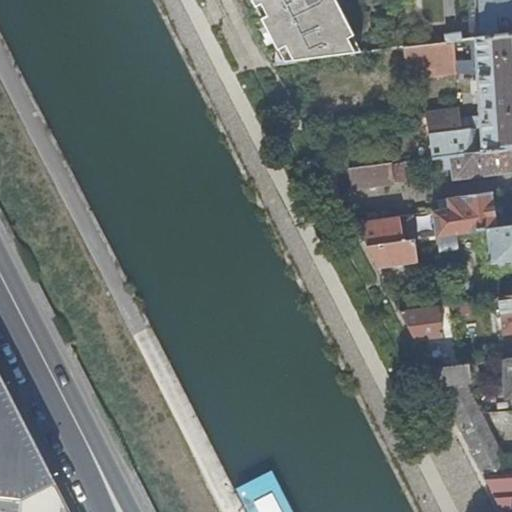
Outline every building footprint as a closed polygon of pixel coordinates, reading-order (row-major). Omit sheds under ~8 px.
[(289,62),(366,52),(339,0),(255,0),(281,50),(283,50),(289,62)] [(511,33),(511,0),(472,0),(475,38),(511,33)] [(511,33),(475,38),(474,39),(476,74),(479,118),(476,119),(474,121),(474,124),(480,126),(480,129),(461,131),(460,122),(470,121),(469,113),(459,114),(459,110),(428,114),(433,159),(435,159),(483,152),(511,148),(511,33)] [(476,74),(474,39),(454,41),(458,73),(476,74)] [(458,73),(454,41),(448,42),(405,48),(408,79),(458,73)] [(511,148),(483,152),(435,159),(436,167),(444,166),(445,171),(453,170),(455,180),(511,172),(511,148)] [(404,163),(350,170),(353,189),(406,182),(404,163)] [(422,233),(423,239),(486,230),(495,228),(490,194),(462,198),(463,208),(432,212),(434,232),(422,233)] [(368,248),(414,241),(417,240),(413,215),(355,223),(368,248)] [(511,225),(495,228),(486,230),(491,267),(511,263),(511,225)] [(368,248),(378,268),(417,262),(414,241),(368,248)] [(511,295),(498,298),(503,335),(511,334),(511,295)] [(394,299),(400,311),(412,309),(410,297),(394,299)] [(478,300),(448,304),(449,314),(479,311),(478,300)] [(400,311),(414,340),(441,337),(438,306),(412,309),(400,311)] [(424,358),(429,370),(435,369),(433,358),(424,358)] [(505,397),(511,396),(511,359),(489,362),(490,369),(505,368),(506,381),(504,383),(505,397)] [(511,511),(511,474),(508,475),(466,384),(469,384),(467,365),(435,369),(429,370),(500,511),(511,511)] [(0,511),(10,511),(12,503),(49,489),(0,389),(0,511)] [(60,511),(49,489),(12,503),(10,511),(60,511)]
